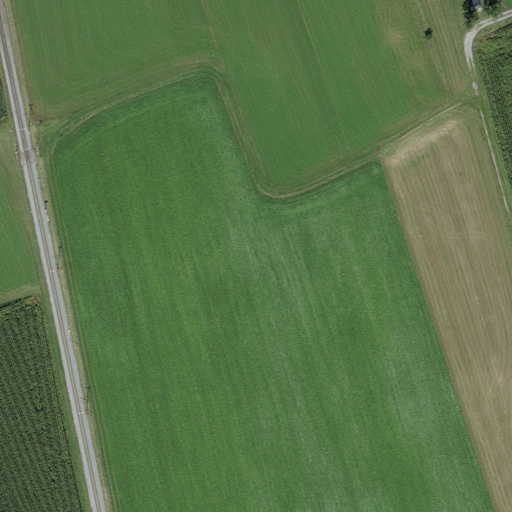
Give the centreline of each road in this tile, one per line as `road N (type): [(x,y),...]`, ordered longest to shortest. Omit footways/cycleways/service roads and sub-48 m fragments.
road 1 (track): [(51,141),(113,94),(208,62),(261,180),(278,190),(477,90),(469,31),(511,8)]
road 2 (track): [(511,213),(477,90)]
